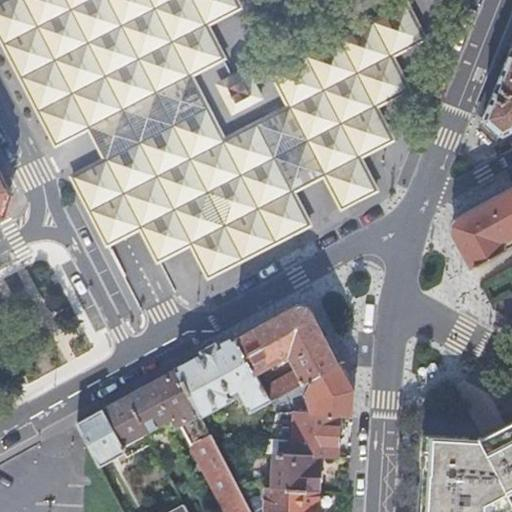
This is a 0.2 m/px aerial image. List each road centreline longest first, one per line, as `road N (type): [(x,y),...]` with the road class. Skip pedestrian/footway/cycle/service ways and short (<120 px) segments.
road 1 (residential): [(414,214),(226,313)]
road 2 (residential): [(122,366),(80,282),(77,244),(62,217)]
road 3 (residential): [(122,366),(0,435)]
road 4 (residential): [(0,93),(62,217)]
